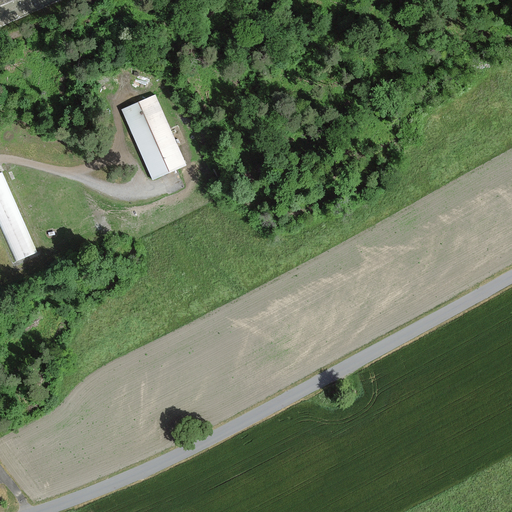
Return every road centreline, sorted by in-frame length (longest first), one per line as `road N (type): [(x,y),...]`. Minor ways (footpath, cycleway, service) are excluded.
road 1 (tertiary): [(30,511),(142,473),(511,274)]
road 2 (track): [(0,158),(75,173),(119,193),(167,187)]
